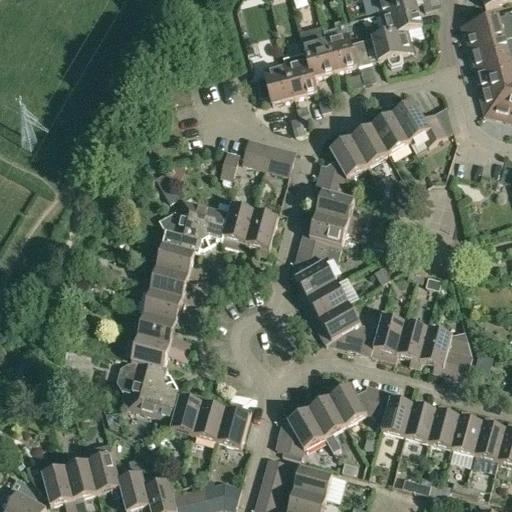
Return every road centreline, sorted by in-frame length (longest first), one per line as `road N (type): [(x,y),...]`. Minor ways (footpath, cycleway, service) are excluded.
road 1 (residential): [(272,391),(238,340),(280,304),(280,276),(314,150)]
road 2 (residential): [(511,418),(343,366),(272,391)]
road 3 (residential): [(314,150),(319,131),(376,94),(451,75)]
road 4 (residential): [(243,511),(272,391)]
